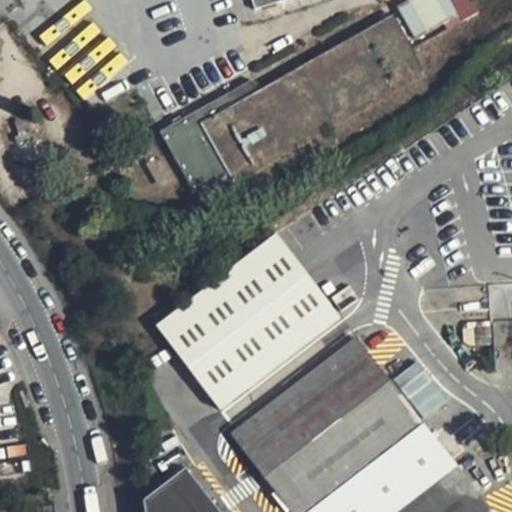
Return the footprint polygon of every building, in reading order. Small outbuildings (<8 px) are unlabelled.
[(233,0),(237,9),(264,0),(233,0)] [(450,3),(447,0),(388,0),(408,30),(450,3)] [(196,133),(229,180),(234,188),(417,67),(378,10),(253,92),(247,83),(198,115),(204,128),(196,133)] [(153,147),(193,202),(229,180),(196,133),(204,128),(198,115),(175,129),(153,147)] [(276,235),(155,327),(220,412),(341,319),(276,235)] [(492,328),(475,329),(476,345),(493,344),(492,328)] [(476,345),(475,329),(464,329),(464,342),(471,345),(476,345)] [(489,511),(355,339),(231,434),(290,511),(489,511)] [(143,511),(219,511),(185,467),(142,501),(143,511)]
